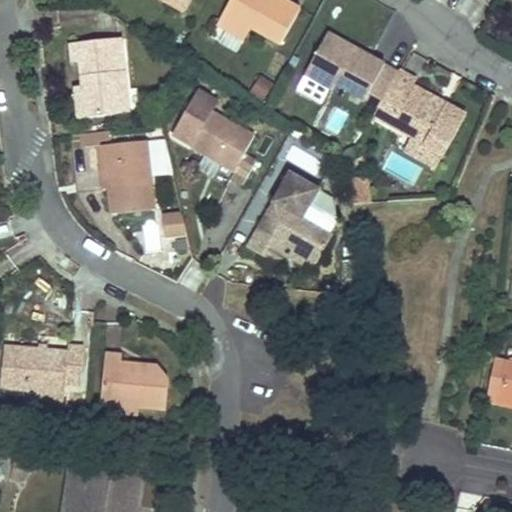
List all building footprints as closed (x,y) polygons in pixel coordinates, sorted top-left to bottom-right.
[(230,0),(225,11),(249,25),(252,20),(285,40),(303,7),(290,0),(280,0),(279,3),(273,0),(230,0)] [(249,25),(225,11),(221,17),(245,30),(249,25)] [(86,118),(129,113),(119,26),(71,31),(73,53),(81,53),(85,92),(86,111),(86,118)] [(349,42),(330,31),(296,87),(320,101),(329,86),(331,87),(335,81),(379,107),(398,75),(400,72),(365,52),(361,59),(344,49),(349,42)] [(361,59),(365,52),(349,42),(344,49),(361,59)] [(276,84),(261,75),(250,92),(264,101),(276,84)] [(416,84),(398,75),(379,107),(372,119),(398,134),(410,141),(441,159),(455,135),(465,117),(414,88),(416,84)] [(247,153),(256,138),(258,134),(215,110),(221,101),(201,89),(175,133),(195,145),(194,148),(235,172),(231,179),(243,185),(258,160),(247,153)] [(86,111),(85,92),(78,92),(79,112),(86,111)] [(247,153),(258,160),(267,145),(256,138),(247,153)] [(151,211),(147,141),(98,145),(99,164),(107,163),(109,191),(112,213),(151,211)] [(441,159),(410,141),(404,153),(435,170),(441,159)] [(109,191),(107,163),(99,164),(101,191),(109,191)] [(369,191),(367,174),(349,176),(352,202),(360,202),(359,192),(369,191)] [(332,197),(287,175),(247,247),(276,263),(286,246),(319,263),(336,233),(333,231),(338,218),(332,197)] [(371,201),(369,191),(359,192),(360,202),(371,201)] [(182,206),(162,211),(168,237),(188,232),(182,206)] [(314,271),(319,263),(286,246),(276,263),(287,267),(292,258),(314,271)] [(77,383),(81,347),(67,346),(67,352),(3,346),(0,373),(0,387),(25,390),(62,394),(63,382),(77,383)] [(105,351),(99,400),(139,404),(161,407),(163,378),(152,366),(121,362),(121,352),(105,351)] [(511,363),(493,360),(487,392),(500,395),(511,397),(511,363)] [(62,394),(25,390),(23,400),(61,404),(62,394)] [(511,397),(500,395),(499,403),(511,405),(511,397)] [(139,404),(99,400),(99,408),(139,412),(139,404)] [(80,451),(82,424),(72,423),(68,449),(80,451)] [(80,484),(82,472),(70,470),(64,511),(85,511),(86,511),(89,489),(80,484)] [(136,511),(140,479),(82,472),(80,484),(89,489),(86,511),(85,511),(136,511)]
